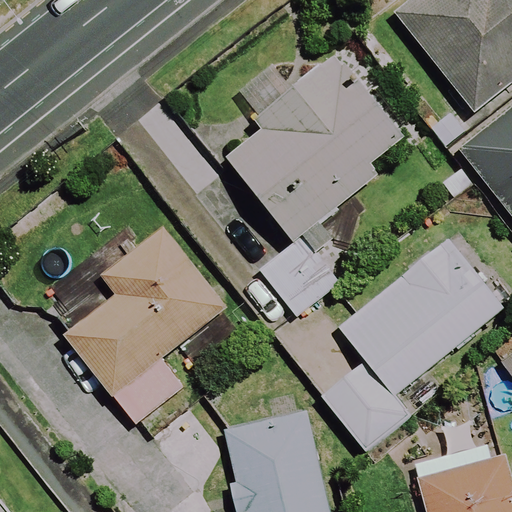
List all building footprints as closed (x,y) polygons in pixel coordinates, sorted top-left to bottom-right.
[(511,88),(511,0),(419,0),(399,16),(476,116),(511,88)] [(230,163),(298,246),(261,276),(298,321),(357,274),(320,228),(381,178),(375,170),(413,138),(346,56),(298,95),(276,67),(243,94),(271,130),(230,163)] [(511,120),(466,157),(511,216),(511,120)] [(229,311),(167,232),(106,280),(120,299),(69,339),(138,427),(185,391),(163,362),(229,311)] [(507,310),(452,242),(341,330),(369,365),(324,400),(369,455),(413,420),(396,398),(507,310)] [(232,429),(244,511),(330,511),(314,415),(232,429)] [(511,511),(511,460),(507,443),(418,467),(430,511),(511,511)]
